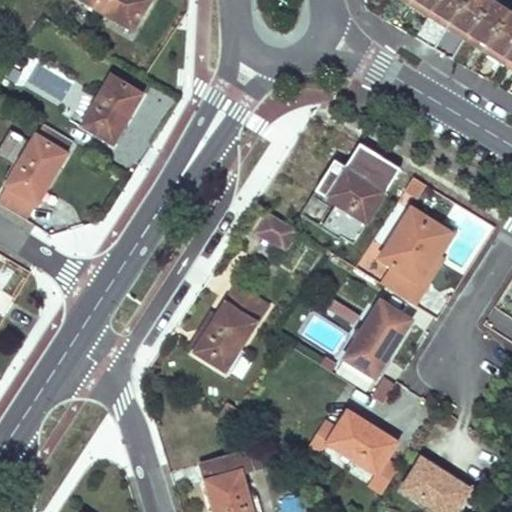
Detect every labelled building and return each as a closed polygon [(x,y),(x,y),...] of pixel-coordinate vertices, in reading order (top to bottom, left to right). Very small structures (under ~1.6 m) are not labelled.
[(150,0),(85,0),(132,30),(150,0)] [(413,0),(413,1),(432,13),(439,0),(413,0)] [(439,0),(432,13),(450,23),(464,0),(439,0)] [(464,0),(450,23),(468,35),(489,0),(488,0),(464,0)] [(489,0),(468,35),(486,46),(510,6),(498,0),(494,0),(493,2),(489,0)] [(413,1),(409,6),(429,18),(432,13),(413,1)] [(511,7),(510,6),(486,46),(504,57),(511,43),(511,7)] [(432,13),(429,18),(446,29),(450,23),(432,13)] [(450,23),(446,29),(464,40),(468,35),(450,23)] [(468,35),(464,40),(482,52),(486,46),(468,35)] [(486,46),(482,52),(501,62),(504,57),(486,46)] [(511,62),(504,57),(501,62),(511,69),(511,62)] [(141,95),(111,77),(82,125),(112,143),(141,95)] [(15,158),(26,141),(14,133),(2,151),(15,158)] [(66,154),(36,136),(6,185),(37,204),(66,154)] [(384,191),(345,166),(324,197),(364,223),(384,191)] [(0,204),(27,221),(37,204),(6,185),(0,195),(0,204)] [(449,233),(412,209),(380,259),(391,266),(380,284),(406,300),(434,256),(449,233)] [(296,230),(267,212),(254,232),(284,250),(296,230)] [(339,230),(354,239),(363,224),(348,215),(339,230)] [(434,256),(406,300),(414,305),(442,260),(434,256)] [(267,305),(237,285),(194,351),(224,371),(267,305)] [(332,297),(324,310),(352,327),(360,314),(332,297)] [(409,320),(381,302),(343,358),(373,377),(409,320)] [(312,319),(305,338),(334,349),(342,330),(312,319)] [(343,358),(333,373),(364,392),(373,377),(343,358)] [(371,394),(383,401),(394,383),(381,376),(371,394)] [(229,401),(220,415),(236,425),(244,413),(229,401)] [(396,441),(347,411),(328,441),(375,472),(396,441)] [(247,451),(200,463),(213,511),(251,511),(241,471),(252,469),(247,451)] [(453,511),(469,489),(420,457),(400,488),(437,511),(453,511)]
